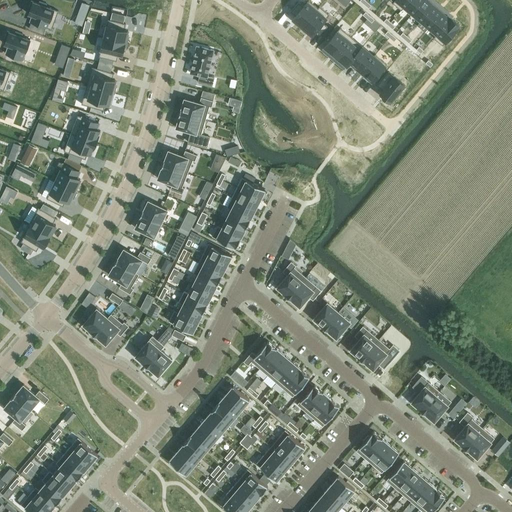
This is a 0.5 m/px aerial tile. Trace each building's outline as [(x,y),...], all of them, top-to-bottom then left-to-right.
[(299,2),(291,11),(296,16),(293,19),(302,27),(320,6),(319,6),(318,8),(309,0),(304,6),(299,2)] [(395,0),(395,1),(393,3),(401,10),(409,0),(395,0)] [(409,0),(401,10),(403,8),(411,15),(423,0),(409,0)] [(426,0),(423,0),(411,15),(419,22),(433,6),(426,0)] [(31,1),(28,9),(30,9),(29,14),(32,15),(30,21),(52,29),(59,11),(46,6),(47,4),(39,1),(38,3),(31,1)] [(320,6),(302,27),(312,35),(314,32),(319,36),(327,26),(322,22),(329,14),(320,6)] [(433,6),(419,22),(420,22),(421,21),(429,27),(441,13),(433,6)] [(113,13),(111,20),(123,23),(125,16),(113,13)] [(441,13),(429,27),(437,34),(436,35),(434,38),(451,18),(449,19),(441,13)] [(451,18),(434,38),(442,45),(444,43),(459,25),(451,18)] [(108,19),(104,38),(127,44),(129,36),(127,36),(128,31),(124,30),(126,24),(123,23),(111,20),(108,19)] [(86,21),(83,32),(89,34),(91,22),(86,21)] [(340,28),(324,46),(336,56),(351,37),(340,28)] [(7,31),(4,39),(7,40),(5,44),(9,45),(6,54),(23,60),(30,39),(22,36),(23,34),(15,31),(14,34),(7,31)] [(351,37),(336,56),(347,65),(363,47),(351,37)] [(104,38),(99,57),(117,61),(118,55),(122,56),(123,51),(125,51),(127,44),(104,38)] [(197,46),(190,73),(200,75),(198,82),(212,85),(214,78),(207,76),(214,50),(197,46)] [(363,47),(347,65),(350,62),(361,71),(375,54),(373,56),(363,47)] [(375,54),(361,71),(372,81),(387,64),(375,54)] [(0,88),(4,90),(11,72),(0,67),(0,88)] [(92,67),(87,86),(113,93),(115,94),(117,86),(115,85),(116,81),(112,80),(114,73),(92,67)] [(388,71),(377,85),(383,90),(380,93),(390,102),(395,96),(397,98),(402,92),(400,90),(404,85),(388,71)] [(87,86),(81,104),(104,110),(105,104),(109,105),(113,93),(87,86)] [(203,91),(201,97),(213,101),(215,94),(203,91)] [(181,109),(180,113),(205,120),(209,106),(211,107),(213,101),(201,97),(199,103),(184,98),(181,109)] [(236,99),(234,106),(240,108),(242,101),(236,99)] [(179,116),(176,127),(191,132),(188,142),(207,147),(209,137),(201,134),(205,120),(180,113),(179,116)] [(78,115),(71,133),(75,135),(96,143),(101,131),(97,130),(99,123),(78,115)] [(75,135),(69,153),(85,159),(88,153),(92,155),(96,143),(75,135)] [(164,160),(162,164),(187,174),(193,160),(195,161),(197,155),(185,150),(183,156),(168,150),(164,161),(164,160)] [(217,154),(214,160),(223,164),(227,157),(217,154)] [(59,162),(51,179),(55,181),(75,190),(81,179),(77,178),(80,172),(59,162)] [(162,168),(157,178),(172,184),(170,189),(182,194),(184,188),(182,187),(187,174),(162,164),(161,167),(162,168)] [(242,177),(237,187),(260,199),(265,189),(242,177)] [(50,192),(47,198),(63,206),(66,200),(69,202),(72,198),(74,199),(77,191),(75,190),(55,181),(50,192)] [(207,181),(203,189),(209,192),(213,184),(207,181)] [(237,187),(232,197),(255,209),(260,199),(237,187)] [(232,197),(227,207),(231,209),(250,219),(255,209),(232,197)] [(143,210),(141,213),(161,223),(168,209),(148,200),(143,210)] [(38,207),(29,224),(31,225),(50,236),(56,226),(53,224),(56,218),(38,207)] [(231,209),(226,218),(246,228),(250,219),(231,209)] [(140,217),(135,227),(154,237),(161,223),(141,213),(140,217)] [(226,218),(222,228),(241,237),(246,228),(226,218)] [(31,225),(21,242),(23,243),(34,249),(36,251),(40,245),(43,247),(46,243),(50,237),(31,225)] [(217,225),(212,236),(236,248),(241,237),(222,228),(217,225)] [(181,226),(179,230),(187,235),(190,230),(181,226)] [(193,231),(189,238),(199,243),(202,236),(193,231)] [(23,243),(20,248),(31,255),(34,249),(23,243)] [(208,243),(203,253),(227,265),(232,255),(208,243)] [(286,246),(282,255),(286,257),(291,249),(286,246)] [(118,258),(116,261),(139,275),(139,274),(135,272),(142,260),(148,263),(151,258),(140,251),(137,256),(124,248),(118,258)] [(174,249),(170,255),(175,258),(179,251),(174,249)] [(203,253),(198,263),(222,275),(227,265),(203,253)] [(114,264),(108,274),(122,282),(119,287),(130,294),(133,288),(131,287),(135,280),(139,275),(116,261),(114,264)] [(287,275),(277,287),(285,294),(285,295),(288,297),(305,277),(294,267),(296,265),(291,261),(283,271),(287,275)] [(198,263),(193,273),(198,275),(217,285),(222,275),(198,263)] [(198,275),(193,284),(212,294),(217,285),(198,275)] [(305,277),(288,297),(291,300),(291,299),(300,307),(309,296),(313,300),(321,290),(317,287),(305,277)] [(193,284),(188,293),(208,303),(212,294),(193,284)] [(184,291),(179,302),(183,304),(202,314),(208,303),(188,293),(184,291)] [(112,292),(109,297),(120,304),(123,299),(112,292)] [(323,298),(319,302),(324,306),(327,302),(323,298)] [(123,300),(119,307),(132,315),(136,308),(123,300)] [(140,308),(147,313),(151,304),(144,301),(140,308)] [(324,306),(313,318),(322,325),(322,326),(325,328),(339,312),(327,302),(324,306)] [(183,304),(179,313),(198,322),(202,314),(183,304)] [(153,305),(148,314),(151,315),(154,317),(158,308),(153,305)] [(339,312),(325,328),(327,331),(328,330),(336,338),(347,325),(348,324),(351,327),(358,319),(343,307),(339,312)] [(97,308),(83,324),(92,332),(91,332),(94,334),(111,314),(108,317),(97,308)] [(174,310),(169,321),(192,333),(198,322),(179,313),(174,310)] [(111,314),(94,334),(97,337),(97,336),(106,344),(116,332),(121,335),(129,326),(124,322),(123,323),(111,314)] [(152,335),(135,355),(147,365),(164,345),(170,337),(172,334),(175,329),(169,326),(165,330),(166,331),(158,340),(152,335)] [(359,339),(350,349),(359,357),(358,357),(361,360),(379,339),(367,329),(363,326),(355,335),(359,339)] [(175,329),(172,334),(183,340),(186,335),(175,329)] [(379,339),(361,360),(364,362),(373,369),(379,362),(385,366),(399,350),(393,345),(390,349),(379,339)] [(252,351),(244,361),(248,365),(251,361),(259,368),(276,348),(268,341),(256,355),(252,351)] [(183,342),(179,350),(190,356),(194,349),(183,342)] [(164,345),(147,365),(158,375),(172,359),(161,349),(164,346),(164,345)] [(276,348),(259,368),(268,375),(285,355),(276,348)] [(285,355),(268,375),(276,382),(293,362),(285,355)] [(293,362),(276,382),(284,389),(301,369),(293,362)] [(301,369),(284,389),(293,396),(310,376),(301,369)] [(242,376),(237,382),(243,387),(246,384),(248,382),(242,376)] [(419,392),(411,401),(420,409),(422,412),(440,391),(428,381),(421,376),(412,386),(419,392)] [(49,398),(40,390),(36,395),(23,384),(16,392),(13,395),(30,409),(39,398),(45,403),(49,398)] [(314,384),(297,404),(306,411),(323,391),(314,384)] [(233,385),(226,394),(242,408),(250,399),(233,385)] [(323,391),(306,411),(314,418),(331,398),(323,391)] [(434,421),(451,401),(440,391),(422,412),(425,414),(426,414),(434,421)] [(226,394),(218,403),(235,416),(242,408),(226,394)] [(30,409),(13,395),(10,398),(11,398),(4,407),(16,418),(13,422),(22,430),(26,425),(20,420),(30,409)] [(331,398),(314,418),(323,426),(330,417),(331,418),(336,412),(335,411),(340,406),(331,398)] [(267,399),(263,404),(268,408),(272,403),(267,399)] [(218,403),(212,410),(229,424),(235,416),(218,403)] [(272,403),(268,408),(277,415),(281,411),(272,403)] [(454,408),(449,414),(454,418),(459,412),(454,408)] [(71,410),(64,418),(69,423),(76,414),(71,410)] [(212,410),(204,419),(221,433),(229,424),(212,410)] [(465,448),(483,428),(472,419),(473,417),(467,412),(459,421),(465,426),(454,438),(463,446),(465,448)] [(204,419),(198,427),(215,440),(221,433),(204,419)] [(198,427),(191,435),(208,449),(215,440),(198,427)] [(477,458),(494,438),(483,428),(465,448),(468,451),(469,450),(477,458)] [(285,430),(278,438),(298,455),(305,447),(285,430)] [(365,458),(382,438),(373,431),(369,436),(368,435),(363,441),(364,441),(356,451),(365,458)] [(13,440),(4,433),(0,437),(0,436),(0,444),(4,440),(9,445),(13,440)] [(191,435),(184,443),(200,457),(208,449),(191,435)] [(250,436),(246,440),(251,444),(252,445),(257,438),(253,435),(252,437),(250,436)] [(78,437),(71,446),(91,463),(98,454),(78,437)] [(278,438),(271,446),(291,464),(298,455),(278,438)] [(373,465),(390,445),(382,438),(365,458),(373,465)] [(246,440),(243,445),(244,446),(247,449),(251,444),(246,440)] [(498,442),(492,450),(498,455),(504,448),(498,442)] [(184,443),(177,451),(194,465),(200,457),(184,443)] [(399,452),(390,445),(373,465),(382,472),(399,452)] [(71,446),(64,454),(84,471),(91,463),(71,446)] [(271,446),(264,455),(284,472),(291,464),(271,446)] [(177,451),(169,460),(186,474),(194,465),(177,451)] [(64,454),(56,463),(60,466),(76,480),(84,471),(64,454)] [(264,455),(256,463),(266,471),(272,477),(276,480),(284,472),(264,455)] [(395,487),(412,467),(403,460),(386,480),(395,487)] [(354,471),(344,463),(339,468),(349,477),(354,471)] [(60,466),(54,473),(70,487),(76,480),(60,466)] [(403,494),(420,474),(412,467),(395,487),(403,494)] [(248,469),(240,477),(260,495),(268,486),(266,484),(259,479),(248,469)] [(50,470),(42,479),(46,483),(62,496),(70,487),(54,473),(50,470)] [(266,471),(262,475),(269,481),(272,477),(266,471)] [(411,501),(428,481),(420,474),(403,494),(411,501)] [(262,475),(259,479),(266,484),(269,481),(262,475)] [(355,489),(338,475),(331,484),(347,498),(355,489)] [(240,477),(233,486),(253,503),(260,495),(240,477)] [(419,508),(436,488),(428,481),(411,501),(419,508)] [(46,483),(40,490),(56,504),(62,496),(46,483)] [(347,498),(331,484),(324,492),(340,506),(347,498)] [(233,486),(226,494),(246,511),(253,503),(233,486)] [(36,487),(29,495),(48,511),(56,504),(40,490),(36,487)] [(423,511),(431,511),(445,496),(436,488),(419,508),(423,511)] [(335,511),(340,506),(324,492),(317,500),(330,511),(335,511)] [(230,497),(223,506),(229,511),(245,511),(246,511),(226,494),(230,497)] [(48,511),(29,495),(21,504),(30,511),(48,511)] [(330,511),(317,500),(310,509),(313,511),(330,511)]
